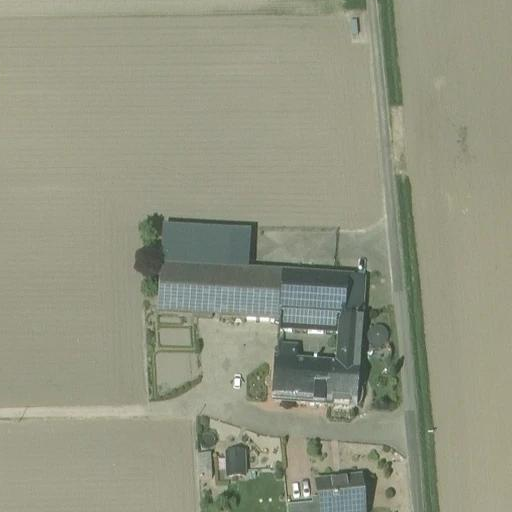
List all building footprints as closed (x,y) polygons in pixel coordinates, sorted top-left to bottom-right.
[(282,277),(160,269),(157,317),(279,325),(279,319),(282,277)] [(343,281),(282,277),(279,319),(308,321),(340,323),(343,281)] [(362,283),(343,281),(340,323),(359,324),(362,283)] [(308,321),(279,319),(279,325),(278,334),(307,335),(308,321)] [(340,323),(308,321),(307,335),(339,337),(340,323)] [(339,337),(337,369),(323,367),(320,409),(354,411),(359,324),(340,323),(339,337)] [(323,367),(295,365),(296,352),(277,350),(277,351),(273,405),(320,409),(323,367)] [(209,459),(196,460),(197,479),(210,479),(209,459)] [(243,476),(242,459),(226,460),(226,476),(243,476)] [(344,486),(316,489),(317,507),(317,511),(362,511),(360,483),(344,484),(344,486)]
